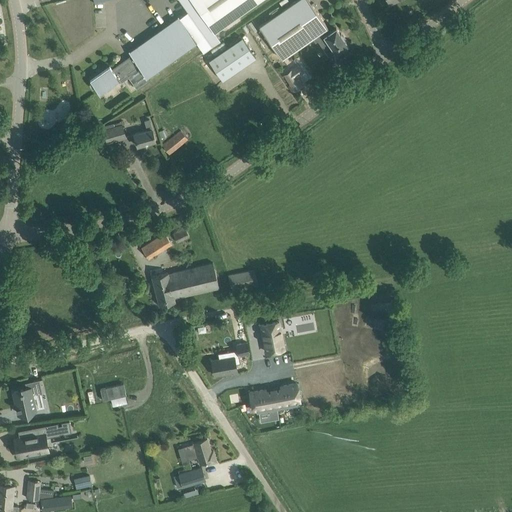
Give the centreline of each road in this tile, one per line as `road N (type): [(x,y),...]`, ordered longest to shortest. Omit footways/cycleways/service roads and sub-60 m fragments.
road 1 (unclassified): [(5,237),(119,221),(190,195),(385,57)]
road 2 (residential): [(279,511),(162,325),(0,362)]
road 3 (tertiary): [(5,237),(20,83)]
